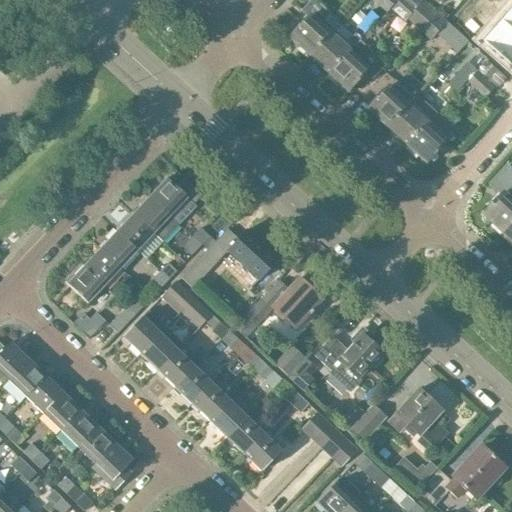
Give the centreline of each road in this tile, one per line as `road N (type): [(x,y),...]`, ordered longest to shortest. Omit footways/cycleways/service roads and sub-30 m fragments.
road 1 (secondary): [(177,100),(371,280)]
road 2 (residential): [(425,217),(236,38)]
road 3 (residential): [(5,287),(177,100)]
road 4 (residential): [(179,457),(5,287)]
road 5 (secondary): [(371,280),(511,411)]
road 6 (residential): [(425,217),(511,117)]
